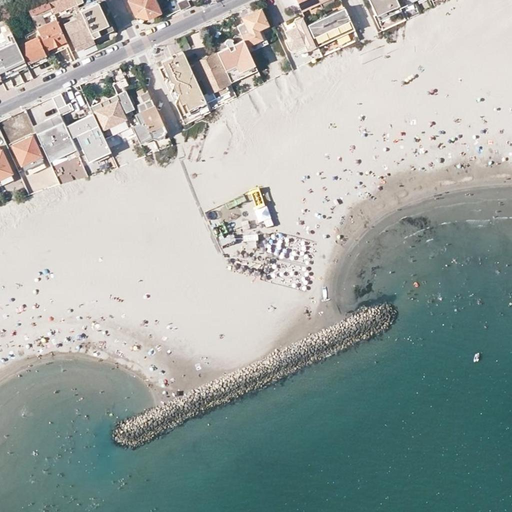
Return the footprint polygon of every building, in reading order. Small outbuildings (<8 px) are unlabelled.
[(36,26),(49,55),(69,46),(56,18),(45,23),(41,15),(39,12),(50,7),(47,0),(43,0),(27,7),(33,19),(36,26)] [(76,1),(75,0),(47,0),(50,7),(52,10),(53,13),(73,4),(77,13),(73,15),(75,17),(77,23),(66,29),(74,47),(93,38),(92,37),(92,36),(79,9),(77,4),(76,1)] [(98,0),(79,9),(92,36),(92,37),(99,33),(96,28),(110,22),(99,0),(98,0)] [(128,0),(135,15),(147,17),(158,12),(153,0),(128,0)] [(182,0),(179,2),(183,11),(192,7),(189,0),(188,0),(182,0)] [(299,8),(296,0),(281,0),(286,10),(289,9),(291,12),(299,8)] [(319,2),(318,0),(296,0),(299,8),(301,10),(305,9),(319,2)] [(368,0),(375,14),(397,4),(395,0),(368,0)] [(307,23),(317,46),(353,29),(343,6),(310,21),(307,23)] [(50,7),(39,12),(41,15),(52,10),(50,7)] [(241,33),(241,35),(245,43),(246,45),(261,37),(257,28),(267,24),(260,9),(243,17),(245,22),(237,26),(241,33)] [(301,10),(307,23),(310,21),(305,9),(301,10)] [(77,23),(75,17),(63,23),(66,29),(77,23)] [(285,41),(289,49),(290,50),(292,50),(294,50),(304,46),(306,50),(315,46),(301,18),(293,21),(295,25),(284,30),(288,39),(285,41)] [(112,27),(110,22),(96,28),(99,33),(112,27)] [(220,54),(245,43),(241,35),(241,33),(212,46),(216,53),(228,81),(229,83),(257,69),(254,62),(229,73),(220,54)] [(36,35),(19,44),(28,63),(29,62),(31,66),(46,59),(44,55),(45,54),(36,35)] [(0,47),(14,41),(13,37),(0,43),(0,47)] [(93,38),(74,47),(79,56),(85,54),(97,48),(93,38)] [(25,64),(14,41),(0,47),(0,75),(6,73),(25,64)] [(254,62),(246,45),(245,43),(220,54),(229,73),(254,62)] [(304,46),(294,50),(296,55),(306,50),(304,46)] [(189,65),(182,51),(161,60),(163,64),(158,66),(163,76),(166,77),(165,81),(168,87),(171,88),(170,92),(173,98),(176,99),(175,102),(183,118),(208,106),(202,93),(189,65)] [(189,65),(202,93),(206,103),(216,98),(229,92),(225,82),(228,81),(216,53),(189,65)] [(6,73),(0,75),(0,79),(0,80),(1,81),(27,68),(25,64),(6,73)] [(116,82),(119,88),(128,84),(125,77),(116,82)] [(165,130),(145,87),(136,92),(140,100),(139,100),(140,102),(137,104),(140,112),(135,114),(139,123),(132,126),(139,141),(151,136),(151,137),(153,136),(157,137),(164,134),(164,130),(165,130)] [(125,89),(117,93),(127,114),(128,117),(132,116),(131,114),(133,113),(131,109),(134,108),(132,104),(135,103),(131,94),(128,96),(125,89)] [(60,93),(52,97),(60,113),(61,115),(72,110),(69,103),(66,104),(60,93)] [(124,116),(116,100),(110,103),(109,102),(105,100),(101,102),(100,104),(101,107),(95,110),(102,126),(99,127),(104,138),(116,132),(120,141),(124,140),(119,130),(132,125),(128,117),(127,114),(124,116)] [(511,183),(511,107),(501,109),(495,127),(486,125),(427,132),(416,128),(423,135),(419,135),(426,142),(403,145),(400,144),(398,125),(380,127),(383,152),(390,154),(378,167),(364,168),(366,185),(349,187),(351,195),(330,217),(332,234),(334,228),(347,226),(344,204),(511,183)] [(99,127),(92,112),(65,125),(71,136),(75,134),(87,161),(110,151),(104,138),(99,127)] [(60,113),(50,118),(55,129),(37,137),(38,138),(46,156),(64,148),(66,153),(69,160),(79,155),(71,136),(65,125),(61,115),(60,113)] [(132,116),(128,117),(132,125),(132,126),(139,123),(135,114),(132,116)] [(55,129),(50,118),(32,126),(37,137),(55,129)] [(79,155),(83,163),(87,161),(75,134),(71,136),(79,155)] [(12,145),(26,175),(44,166),(30,136),(12,145)] [(64,148),(46,156),(48,161),(66,153),(64,148)] [(0,177),(10,172),(0,149),(0,177)] [(10,172),(0,177),(0,184),(13,178),(10,172)] [(233,258),(229,270),(267,280),(270,268),(233,258)] [(323,304),(329,265),(302,261),(299,282),(296,300),(323,304)]
